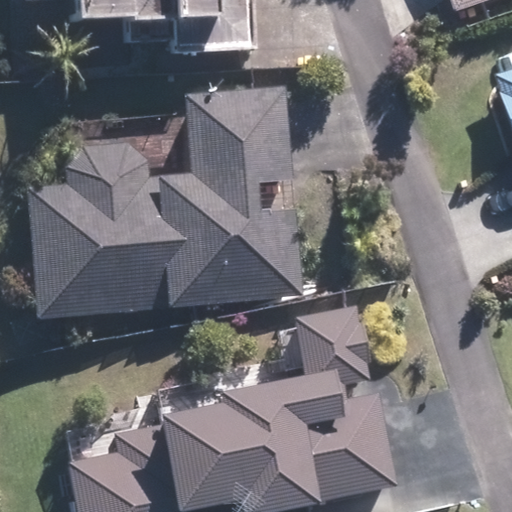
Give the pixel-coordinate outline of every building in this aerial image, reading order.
[(18,0),(19,7),(57,4),(58,34),(113,30),(114,35),(118,34),(119,49),(161,45),(162,62),(252,54),(249,0),(18,0)] [(492,0),(440,0),(446,16),(492,0)] [(511,70),(485,80),(511,159),(511,70)] [(287,184),(278,91),(171,101),(178,180),(143,183),(141,165),(120,148),(71,152),(54,177),(54,192),(14,196),(26,326),(298,301),(290,213),(248,217),(245,188),(287,184)] [(366,382),(350,311),(283,326),(295,382),(205,402),(207,412),(142,427),(142,431),(104,439),(109,458),(56,469),(65,511),(206,511),(209,511),(208,511),(301,511),(310,510),(310,506),(391,488),(371,396),(337,403),(334,389),(366,382)]
